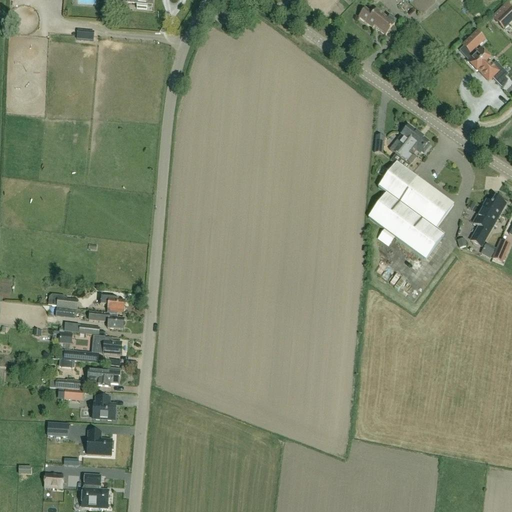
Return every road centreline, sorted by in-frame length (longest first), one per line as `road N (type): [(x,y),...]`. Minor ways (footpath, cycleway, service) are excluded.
road 1 (unclassified): [(133,511),(172,84),(188,34),(210,0)]
road 2 (tertiary): [(511,170),(263,0)]
